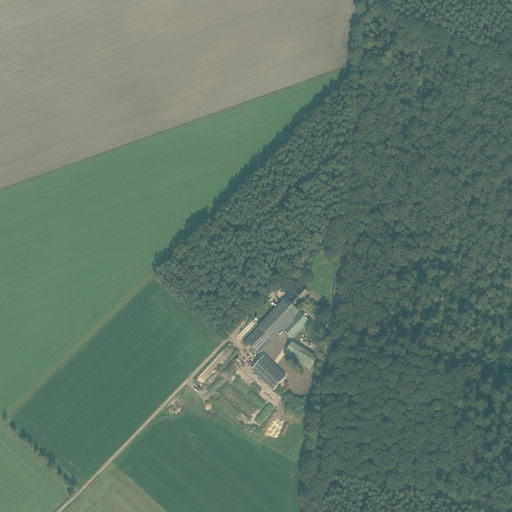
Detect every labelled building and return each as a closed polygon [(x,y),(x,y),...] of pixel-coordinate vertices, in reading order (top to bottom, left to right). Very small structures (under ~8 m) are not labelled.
[(297,273),(302,277),(310,268),(306,264),(297,273)] [(297,296),(286,307),(282,303),(245,342),(258,355),(290,322),(299,312),(293,307),(298,302),(298,301),(300,299),(302,301),(308,294),(302,289),(297,296)] [(307,306),(314,312),(319,307),(312,301),(307,306)] [(283,330),(292,339),(309,322),(300,313),(283,330)] [(290,342),(282,356),(309,370),(313,362),(306,358),(309,353),(290,342)] [(286,378),(264,357),(252,370),(273,390),(286,378)] [(284,369),(290,375),(293,372),(286,367),(284,369)]
